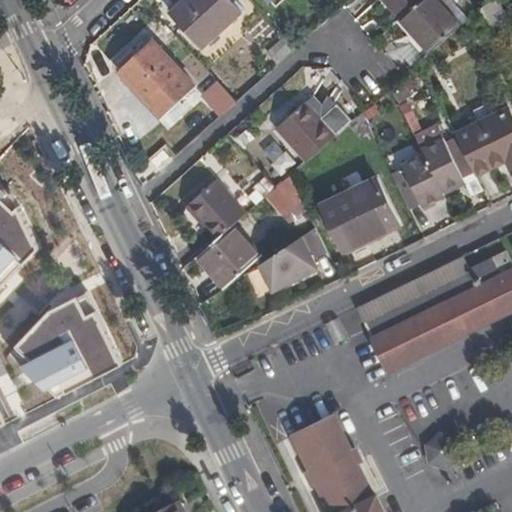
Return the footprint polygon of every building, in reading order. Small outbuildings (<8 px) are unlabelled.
[(240,14),(227,0),(183,0),(171,12),(204,48),(240,14)] [(385,0),(400,18),(420,0),(385,0)] [(420,0),(400,18),(430,54),(468,21),(449,0),(420,0)] [(270,56),(279,65),(297,49),(288,40),(270,56)] [(193,86),(153,43),(121,72),(161,115),(193,86)] [(402,103),(421,91),(413,78),(394,90),(402,103)] [(220,80),(204,97),(226,118),(242,102),(220,80)] [(504,96),(474,110),(479,121),(509,107),(504,96)] [(424,125),(415,102),(404,106),(413,130),(424,125)] [(279,129),(308,162),(335,138),(306,105),(279,129)] [(479,121),(455,132),(461,144),(474,171),(476,175),(506,161),(510,169),(511,168),(511,113),(509,107),(479,121)] [(361,142),(375,137),(363,113),(348,126),(361,142)] [(461,177),(474,171),(461,144),(448,150),(444,140),(420,151),(423,157),(401,168),(402,171),(393,175),(410,211),(419,206),(420,209),(444,198),(442,194),(463,183),(461,177)] [(289,152),(274,165),(284,176),(299,163),(289,152)] [(357,171),(340,180),(347,193),(364,184),(357,171)] [(228,174),(222,180),(248,208),(254,202),(228,174)] [(283,216),(302,199),(291,177),(278,188),(267,198),(283,216)] [(399,224),(377,179),(322,206),(344,251),(399,224)] [(188,207),(218,241),(235,227),(247,216),(217,182),(188,207)] [(260,255),(235,227),(218,241),(198,259),(223,288),(260,255)] [(262,265),(275,290),(319,268),(314,260),(328,253),(316,227),(262,265)] [(511,259),(507,250),(469,269),(364,321),(374,340),(388,369),(389,372),(511,310),(511,259)] [(374,498),(333,413),(293,433),(331,511),(385,511),(377,496),(374,498)] [(464,457),(462,440),(444,435),(429,446),(432,464),(450,468),(464,457)]
